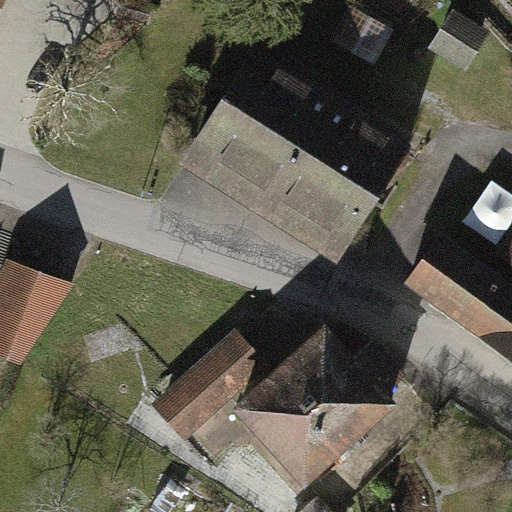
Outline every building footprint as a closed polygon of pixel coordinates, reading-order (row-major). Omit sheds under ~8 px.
[(452,0),(435,28),(465,47),(487,11),(469,0),(452,0)] [(419,153),(265,52),(200,151),(354,251),(419,153)] [(511,223),(487,259),(450,233),(419,278),(511,342),(511,223)] [(6,243),(0,241),(0,344),(35,356),(79,282),(1,257),(6,243)] [(281,358),(248,320),(160,395),(192,433),(281,358)] [(351,338),(340,325),(249,409),(327,492),(424,402),(414,390),(420,384),(365,325),(351,338)]
